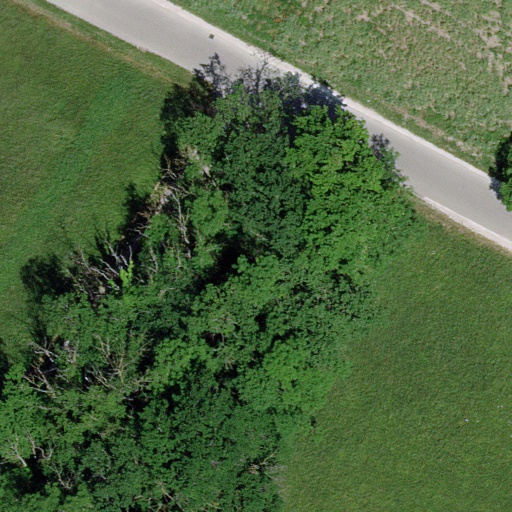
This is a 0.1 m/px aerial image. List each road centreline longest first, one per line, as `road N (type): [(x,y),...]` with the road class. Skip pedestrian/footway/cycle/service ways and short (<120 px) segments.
road 1 (track): [(257,77),(0,467)]
road 2 (tertiary): [(511,212),(109,0)]
